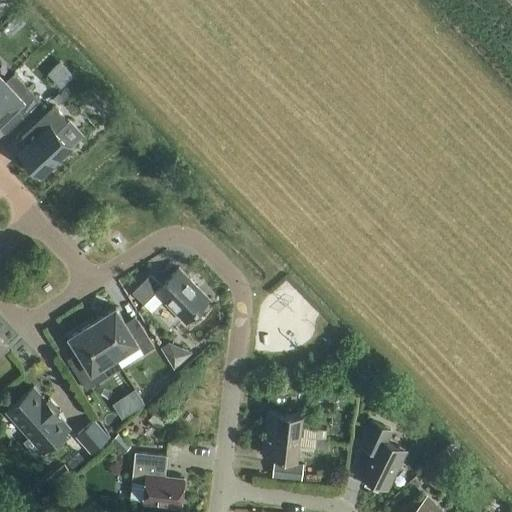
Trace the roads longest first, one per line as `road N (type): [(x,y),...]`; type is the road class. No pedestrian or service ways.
road 1 (residential): [(219,488),(238,284),(182,235),(159,240),(88,284)]
road 2 (residential): [(342,511),(219,488)]
